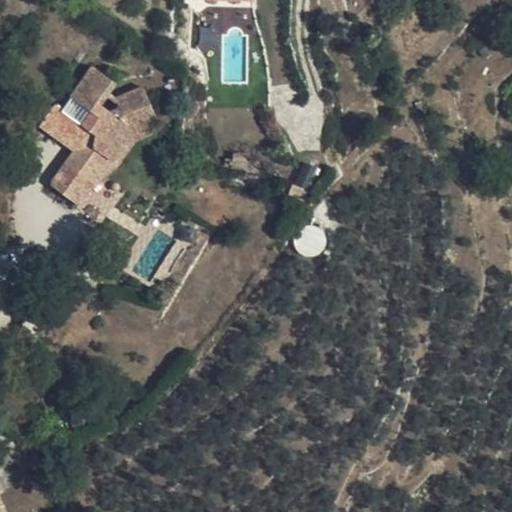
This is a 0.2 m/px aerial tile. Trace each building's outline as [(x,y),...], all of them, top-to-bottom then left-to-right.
[(116,83),(94,67),(71,98),(92,113),(82,124),(87,128),(81,136),(80,145),(75,151),(54,182),(51,186),(76,204),(105,177),(100,171),(109,159),(113,159),(134,135),(150,128),(147,121),(157,116),(144,87),(118,98),(116,99),(120,108),(112,112),(102,118),(94,112),(100,104),(109,92),(116,83)] [(69,115),(55,104),(41,125),(54,135),(69,115)] [(112,112),(100,104),(94,112),(102,118),(112,112)] [(82,124),(69,115),(54,135),(75,151),(80,145),(81,136),(87,128),(82,124)] [(152,133),(150,128),(134,135),(113,159),(109,159),(100,171),(105,177),(118,165),(136,140),(152,133)] [(23,454),(10,448),(0,453),(0,489),(1,489),(0,485),(0,465),(17,458),(23,454)] [(34,459),(23,454),(17,458),(23,468),(34,459)]
